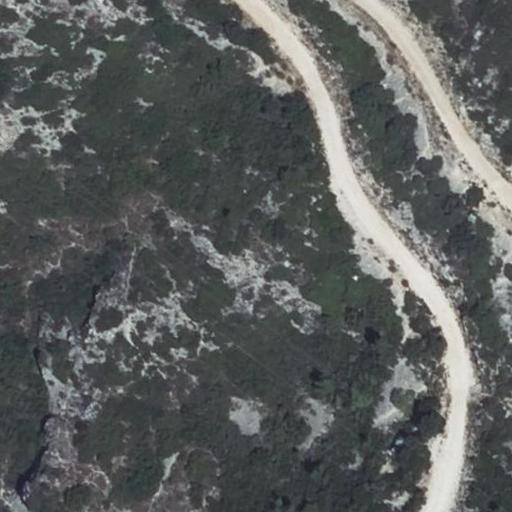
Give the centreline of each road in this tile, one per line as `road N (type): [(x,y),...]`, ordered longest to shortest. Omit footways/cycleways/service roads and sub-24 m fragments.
road 1 (track): [(257,0),(320,85),(360,207),(391,231),(449,323),(461,369),(457,429),(433,511)]
road 2 (track): [(511,190),(466,150),(417,52),(364,0)]
